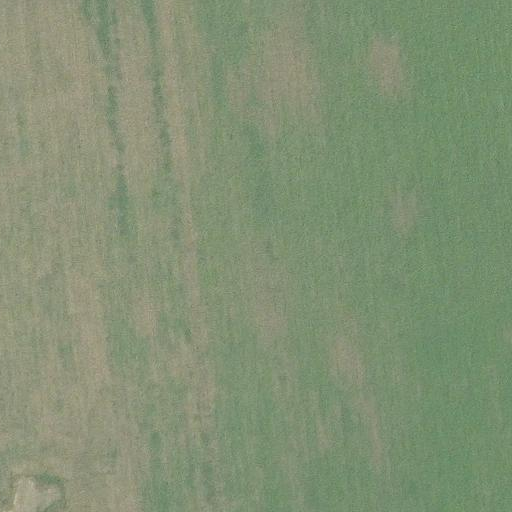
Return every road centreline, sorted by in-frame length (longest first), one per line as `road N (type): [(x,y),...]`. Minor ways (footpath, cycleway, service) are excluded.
road 1 (residential): [(0,94),(388,35)]
road 2 (residential): [(457,280),(439,299),(147,467)]
road 3 (residential): [(388,35),(457,280)]
road 4 (residential): [(511,449),(457,280)]
road 5 (residential): [(147,467),(15,509)]
